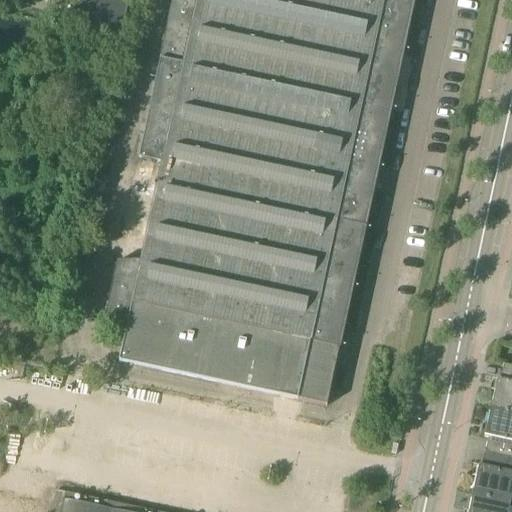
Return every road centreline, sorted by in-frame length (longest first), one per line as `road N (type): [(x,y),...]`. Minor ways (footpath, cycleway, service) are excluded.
road 1 (tertiary): [(466,313),(511,100)]
road 2 (tertiary): [(423,511),(466,313)]
